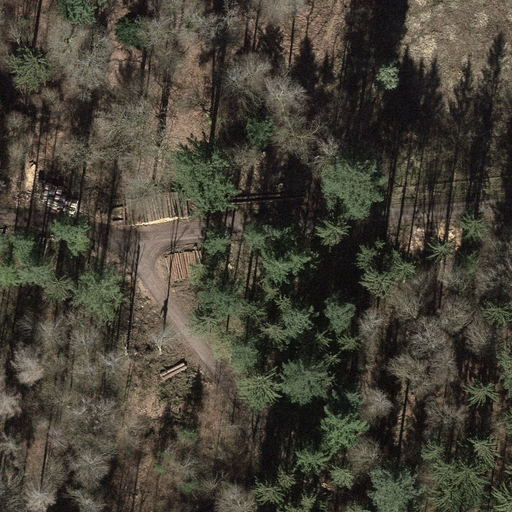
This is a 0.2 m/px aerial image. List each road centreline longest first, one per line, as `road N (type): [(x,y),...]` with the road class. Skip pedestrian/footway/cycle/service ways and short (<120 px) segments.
road 1 (track): [(0,212),(137,237),(511,202)]
road 2 (track): [(322,511),(137,237)]
